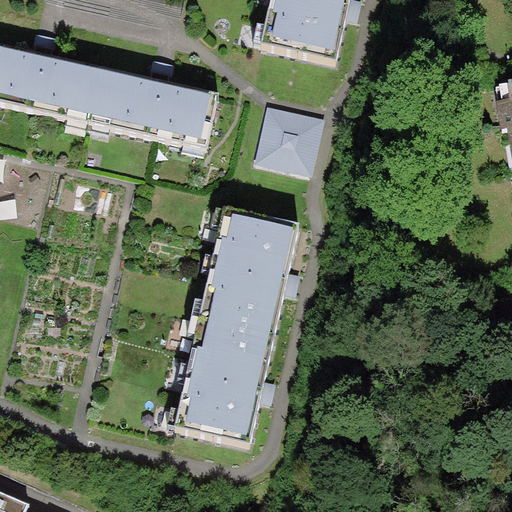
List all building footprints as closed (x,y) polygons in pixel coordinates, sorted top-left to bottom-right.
[(343,8),(344,0),(275,0),(273,11),(278,12),(273,36),(333,49),(343,8)] [(0,103),(89,123),(101,68),(42,55),(0,45),(0,103)] [(161,81),(101,68),(89,123),(206,149),(219,94),(161,81)] [(509,82),(499,83),(500,86),(497,87),(499,101),(497,101),(502,129),(508,128),(511,149),(511,79),(509,80),(509,82)] [(324,121),(267,108),(254,166),(311,179),(324,121)] [(294,227),(233,214),(228,238),(223,236),(212,287),(216,288),(209,318),(271,332),(282,282),(294,227)] [(257,392),(271,332),(209,318),(203,347),(198,346),(187,396),(192,397),(187,421),(247,434),(257,392)] [(25,511),(29,505),(0,492),(0,511),(25,511)]
